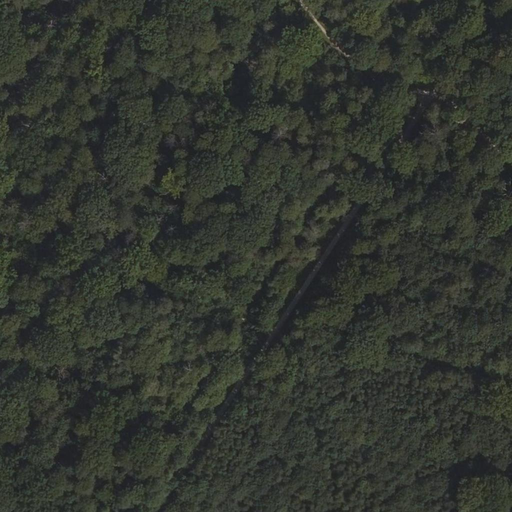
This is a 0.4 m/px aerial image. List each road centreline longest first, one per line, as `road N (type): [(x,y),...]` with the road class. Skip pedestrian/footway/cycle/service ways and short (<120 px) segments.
road 1 (track): [(431,94),(273,332)]
road 2 (track): [(273,332),(154,511)]
